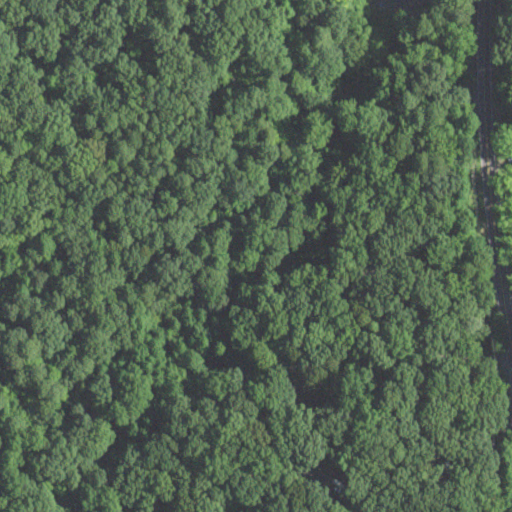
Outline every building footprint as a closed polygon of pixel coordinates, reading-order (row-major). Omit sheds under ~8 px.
[(379,283),(362,309),(346,299),(352,290),(341,283),(352,266),(379,283)] [(436,301),(422,324),(407,315),(421,292),(436,301)] [(458,320),(454,325),(447,319),(451,314),(458,320)] [(296,371),(286,375),(284,371),(279,374),(270,355),(297,343),(305,361),(293,367),(296,371)] [(299,455),(314,466),(316,462),(332,473),(318,491),(277,461),(291,441),(303,450),(299,455)]
